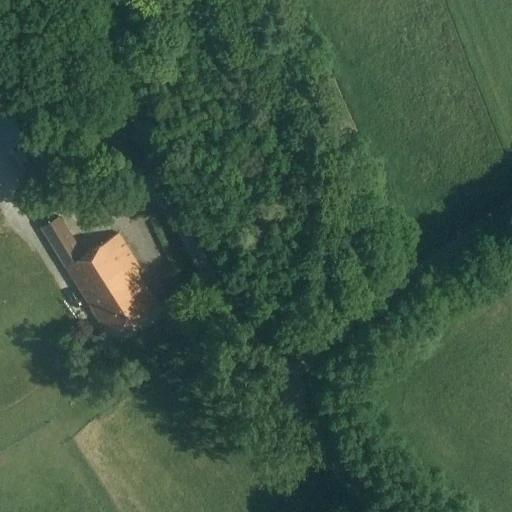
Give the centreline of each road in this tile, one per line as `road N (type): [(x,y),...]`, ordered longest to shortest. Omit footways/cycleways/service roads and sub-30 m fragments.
road 1 (unclassified): [(272,372),(197,260),(133,94)]
road 2 (unclassified): [(272,372),(511,206)]
road 3 (unclassified): [(381,511),(354,489),(272,372)]
